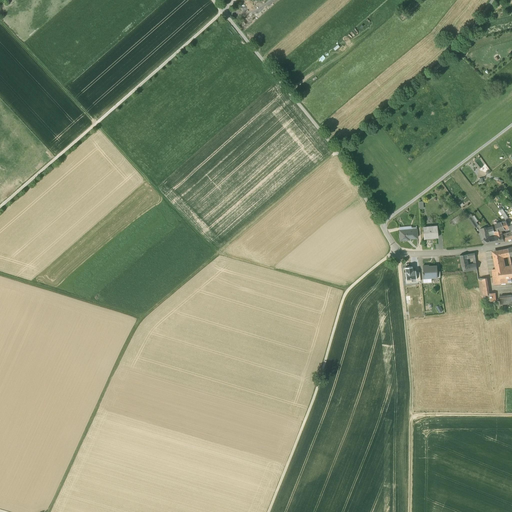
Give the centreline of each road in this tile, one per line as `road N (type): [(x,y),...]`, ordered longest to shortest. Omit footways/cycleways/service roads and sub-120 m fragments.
road 1 (track): [(337,152),(138,319),(49,511)]
road 2 (track): [(0,21),(218,255),(347,292)]
road 3 (track): [(222,13),(0,208)]
road 4 (track): [(395,252),(342,300),(268,511)]
road 5 (track): [(398,254),(410,382),(409,511)]
road 6 (track): [(492,0),(447,60),(337,152)]
road 7 (track): [(337,152),(222,13)]
road 8 (track): [(381,227),(511,124)]
road 9 (track): [(138,319),(0,279)]
